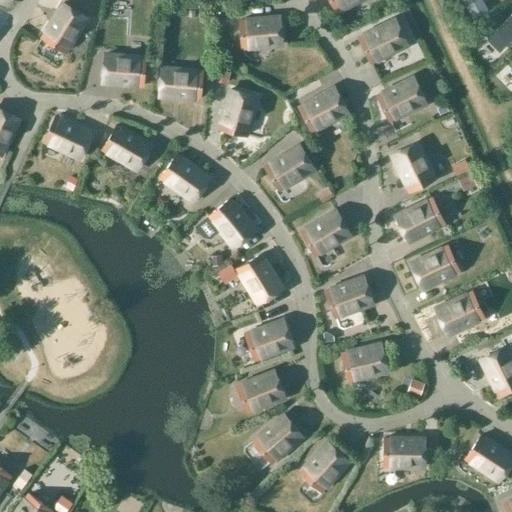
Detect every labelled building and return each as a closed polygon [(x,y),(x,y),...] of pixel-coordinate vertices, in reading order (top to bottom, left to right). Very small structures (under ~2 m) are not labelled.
[(331,0),(337,11),(358,0),(331,0)] [(64,2),(42,36),(66,51),(87,17),(64,2)] [(280,16),(240,19),(243,47),(282,44),(280,16)] [(395,22),(359,39),(371,64),(407,47),(395,22)] [(105,53),(102,81),(142,85),(145,57),(105,53)] [(163,68),(161,96),(201,99),(203,71),(163,68)] [(219,68),(216,80),(228,83),(231,71),(219,68)] [(413,79),(377,97),(389,122),(425,104),(413,79)] [(231,89),(220,128),(247,135),(258,97),(231,89)] [(334,89),(299,108),(312,132),(347,114),(334,89)] [(0,108),(0,153),(2,154),(19,118),(0,108)] [(56,115),(44,140),(80,157),(92,132),(56,115)] [(117,124),(103,148),(137,168),(152,144),(117,124)] [(417,144),(391,156),(409,192),(434,180),(417,144)] [(300,145),(265,166),(280,190),(314,169),(300,145)] [(177,153),(161,176),(193,200),(210,177),(177,153)] [(234,246),(256,228),(231,197),(196,226),(204,235),(211,237),(220,229),(234,246)] [(431,199),(395,217),(407,242),(443,224),(431,199)] [(315,256),(349,235),(335,211),(301,231),(315,256)] [(446,246),(410,263),(422,289),(458,272),(446,246)] [(262,253),(238,267),(258,301),(282,287),(262,253)] [(334,317),(372,303),(362,277),(325,291),(334,317)] [(472,291),(436,308),(448,333),(484,316),(472,291)] [(284,319),(246,332),(255,358),(293,344),(284,319)] [(349,379),(388,370),(381,343),(342,352),(349,379)] [(511,357),(506,346),(481,358),(499,394),(511,387),(511,357)] [(275,370),(238,385),(248,410),(285,395),(275,370)] [(302,435),(284,414),(254,440),(272,461),(302,435)] [(511,454),(481,434),(466,457),(499,479),(511,459),(511,454)] [(385,437),(384,465),(424,465),(425,437),(385,437)] [(349,460),(328,441),(301,470),(321,490),(349,460)] [(0,467),(0,489),(11,475),(0,467)] [(29,493),(15,511),(49,511),(52,509),(29,493)] [(61,496),(54,506),(62,511),(65,511),(71,503),(61,496)]
